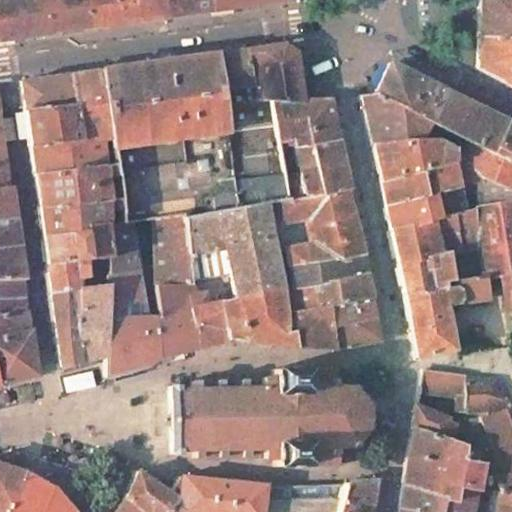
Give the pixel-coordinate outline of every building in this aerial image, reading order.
[(11,0),(0,0),(0,35),(16,33),(11,0)] [(46,0),(11,0),(16,33),(32,31),(51,29),(46,0)] [(79,0),(46,0),(51,29),(68,26),(83,24),(79,0)] [(121,0),(79,0),(83,24),(104,21),(124,19),(121,0)] [(161,0),(121,0),(124,19),(163,13),(161,0)] [(161,0),(163,13),(183,11),(207,7),(206,0),(161,0)] [(511,0),(477,0),(476,37),(511,37),(511,0)] [(511,37),(476,37),(475,66),(504,81),(511,85),(511,37)] [(281,43),(251,47),(260,96),(265,96),(299,98),(292,51),(281,43)] [(222,127),(242,124),(237,83),(247,82),(255,122),(271,121),(265,96),(260,96),(251,47),(211,52),(222,127)] [(145,61),(98,68),(107,132),(111,161),(112,168),(113,179),(115,193),(119,221),(126,221),(150,218),(233,207),(226,157),(222,127),(211,52),(145,61)] [(389,59),(375,91),(425,117),(452,132),(468,99),(433,81),(389,59)] [(85,69),(68,71),(72,101),(75,136),(26,143),(28,158),(30,168),(30,172),(99,162),(95,133),(107,132),(98,68),(85,69)] [(41,75),(17,78),(21,109),(72,101),(68,71),(41,75)] [(375,91),(358,94),(369,145),(416,135),(425,117),(375,91)] [(299,98),(265,96),(271,121),(271,125),(272,127),(274,138),(292,136),(299,170),(282,174),(287,197),(345,187),(347,187),(341,159),(332,121),(327,98),(299,98)] [(511,120),(468,99),(452,132),(466,140),(511,163),(511,120)] [(72,101),(21,109),(26,143),(75,136),(72,101)] [(271,125),(271,121),(255,122),(257,129),(272,127),(271,125)] [(272,127),(257,129),(261,152),(276,149),(274,138),(272,127)] [(107,132),(95,133),(99,162),(111,161),(107,132)] [(416,135),(369,145),(377,180),(446,157),(448,142),(428,133),(416,135)] [(460,147),(458,152),(481,174),(511,191),(511,163),(466,140),(463,148),(460,147)] [(261,152),(226,157),(233,207),(262,201),(269,200),(287,197),(276,149),(261,152)] [(446,157),(377,180),(381,204),(453,184),(452,179),(476,176),(474,207),(491,203),(511,197),(511,191),(481,174),(458,152),(446,157)] [(99,162),(30,172),(32,187),(34,204),(104,195),(102,182),(100,170),(99,162)] [(112,168),(100,170),(102,182),(113,179),(112,168)] [(453,184),(381,204),(386,226),(458,210),(453,184)] [(0,216),(11,216),(9,201),(7,186),(0,186),(0,216)] [(287,197),(269,200),(271,208),(273,220),(307,214),(312,240),(283,247),(287,265),(359,251),(349,207),(345,187),(287,197)] [(104,195),(34,204),(36,218),(39,235),(102,225),(102,220),(119,221),(115,193),(104,195)] [(511,197),(491,203),(504,269),(511,306),(511,197)] [(269,200),(262,201),(264,210),(271,208),(269,200)] [(233,207),(150,218),(151,236),(153,283),(189,280),(185,250),(222,245),(233,293),(280,285),(272,250),(279,248),(278,239),(270,241),(264,210),(262,201),(233,207)] [(474,207),(469,208),(477,245),(479,255),(484,272),(484,274),(504,269),(491,203),(474,207)] [(458,210),(386,226),(400,291),(451,279),(448,262),(446,252),(477,245),(469,208),(458,210)] [(11,216),(0,216),(0,245),(16,243),(13,230),(11,216)] [(150,218),(126,221),(129,237),(151,236),(150,218)] [(119,221),(102,220),(102,225),(103,251),(103,272),(134,271),(129,237),(126,221),(119,221)] [(102,225),(39,235),(42,260),(80,255),(103,251),(102,225)] [(0,295),(23,294),(19,268),(16,243),(0,245),(0,295)] [(359,251),(287,265),(291,285),(363,271),(359,251)] [(80,255),(42,260),(44,277),(46,289),(73,285),(92,282),(91,276),(96,275),(94,262),(82,264),(80,255)] [(479,255),(448,262),(451,279),(484,272),(479,255)] [(134,271),(103,272),(102,280),(103,352),(103,373),(121,369),(139,364),(151,358),(158,353),(151,316),(157,315),(155,303),(144,305),(146,317),(121,321),(120,306),(138,303),(134,271)] [(291,285),(284,286),(291,310),(323,304),(368,295),(365,278),(363,271),(291,285)] [(484,272),(451,279),(456,297),(488,291),(484,274),(484,272)] [(451,279),(400,291),(413,354),(450,346),(442,304),(454,302),(454,298),(456,297),(451,279)] [(92,282),(73,285),(75,308),(75,359),(91,355),(103,352),(102,280),(92,282)] [(189,280),(153,283),(153,286),(155,303),(157,315),(151,316),(158,353),(177,349),(196,345),(190,290),(189,280)] [(73,285),(46,289),(56,364),(75,359),(75,308),(73,285)] [(280,285),(233,293),(233,295),(242,339),(292,342),(280,285)] [(201,288),(190,290),(196,345),(224,338),(242,339),(233,295),(213,299),(213,290),(202,292),(201,288)] [(23,294),(0,295),(0,316),(25,310),(24,301),(23,294)] [(368,295),(323,304),(328,325),(373,316),(368,295)] [(323,304),(291,310),(299,343),(315,344),(332,345),(328,325),(323,304)] [(25,310),(0,316),(0,339),(28,330),(26,316),(25,310)] [(373,316),(328,325),(332,345),(377,338),(373,316)] [(28,330),(0,339),(0,380),(11,378),(34,372),(28,330)] [(174,384),(169,384),(169,389),(168,389),(168,400),(171,400),(171,417),(171,433),(168,433),(168,445),(170,445),(170,449),(193,455),(262,453),(262,455),(272,456),(272,462),(331,461),(338,460),(346,457),(350,455),(357,449),(363,442),(368,435),(370,426),(372,412),(371,401),(369,396),(365,386),(358,378),(349,371),(345,368),(334,365),(271,364),(271,375),(259,374),(260,377),(192,377),(174,384)] [(490,376),(419,367),(416,388),(455,394),(453,407),(463,410),(487,407),(501,400),(508,397),(496,377),(490,376)] [(511,403),(508,397),(501,400),(503,405),(499,406),(511,438),(511,466),(498,469),(498,484),(498,488),(511,489),(511,403)] [(445,412),(414,401),(412,413),(410,423),(441,434),(445,414),(445,412)] [(511,438),(499,406),(493,409),(511,455),(511,438)] [(451,416),(445,414),(441,434),(448,436),(451,416)] [(441,434),(410,423),(401,480),(439,483),(433,511),(467,511),(478,446),(448,436),(441,434)] [(0,462),(0,511),(3,511),(22,470),(20,469),(0,462)] [(169,491),(135,467),(122,495),(147,511),(165,511),(176,496),(169,491)] [(154,469),(135,467),(169,491),(178,472),(154,469)] [(34,511),(48,485),(22,470),(3,511),(34,511)] [(244,479),(178,472),(169,491),(176,496),(165,511),(178,511),(179,510),(195,511),(260,511),(263,482),(244,479)] [(369,478),(342,479),(334,511),(365,511),(366,507),(369,478)] [(433,511),(439,483),(401,480),(397,505),(424,511),(433,511)] [(71,511),(48,485),(34,511),(71,511)] [(511,511),(511,489),(498,488),(497,495),(495,511),(511,511)] [(147,511),(122,495),(112,511),(147,511)]
